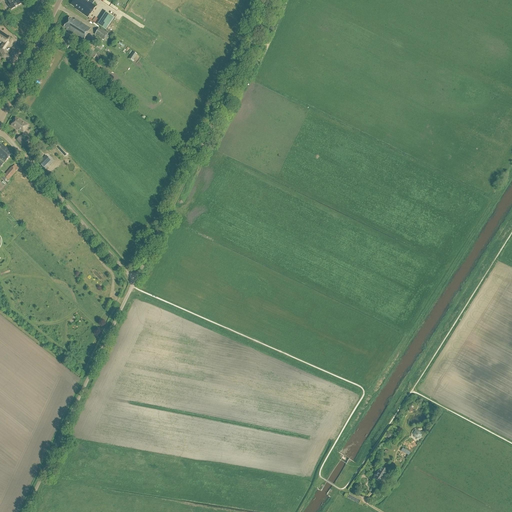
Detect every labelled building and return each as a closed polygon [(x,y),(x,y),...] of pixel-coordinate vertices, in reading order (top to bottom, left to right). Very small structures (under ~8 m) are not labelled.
[(6,3),(10,9),(21,3),(19,0),(4,0),(6,3)] [(86,0),(75,0),(72,4),(77,8),(76,9),(89,18),(97,7),(88,0),(88,1),(86,0)] [(97,25),(105,31),(114,18),(105,12),(97,25)] [(76,22),(70,19),(65,27),(67,29),(66,30),(70,32),(69,33),(83,42),(91,30),(76,21),(76,22)] [(94,36),(102,41),(106,35),(98,29),(94,36)] [(0,40),(3,43),(0,47),(0,51),(2,56),(8,60),(6,64),(12,67),(14,62),(16,63),(20,53),(12,49),(9,55),(6,53),(4,49),(10,41),(8,40),(10,37),(0,30),(0,40)] [(60,44),(64,48),(68,43),(64,39),(60,44)] [(10,125),(23,133),(28,125),(14,117),(10,125)] [(16,139),(23,147),(30,141),(27,137),(24,139),(20,135),(16,139)] [(13,154),(4,147),(3,148),(1,146),(0,146),(0,158),(5,163),(13,154)] [(44,161),(48,166),(54,160),(50,155),(44,161)] [(15,165),(4,178),(8,182),(19,169),(15,165)] [(414,403),(408,406),(409,408),(410,412),(414,411),(416,410),(417,409),(419,408),(419,404),(415,405),(414,403)] [(413,433),(411,436),(418,441),(421,438),(413,433)] [(375,476),(375,477),(374,479),(381,484),(389,473),(381,468),(377,475),(376,475),(375,476)]
